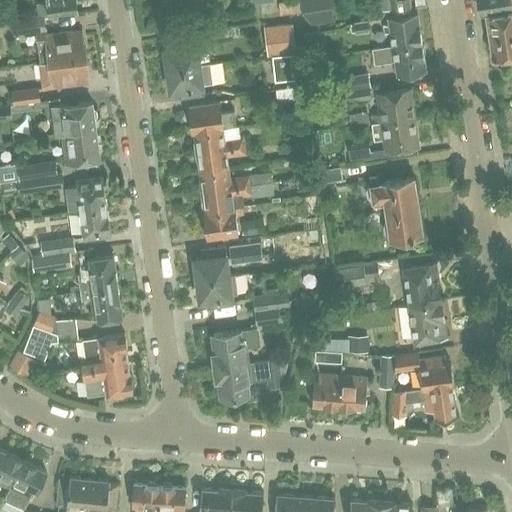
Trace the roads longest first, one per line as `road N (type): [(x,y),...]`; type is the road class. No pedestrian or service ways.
road 1 (residential): [(172,437),(119,0)]
road 2 (residential): [(511,379),(452,0)]
road 3 (residential): [(511,463),(172,437)]
road 4 (residential): [(172,437),(87,431),(48,420),(0,391)]
